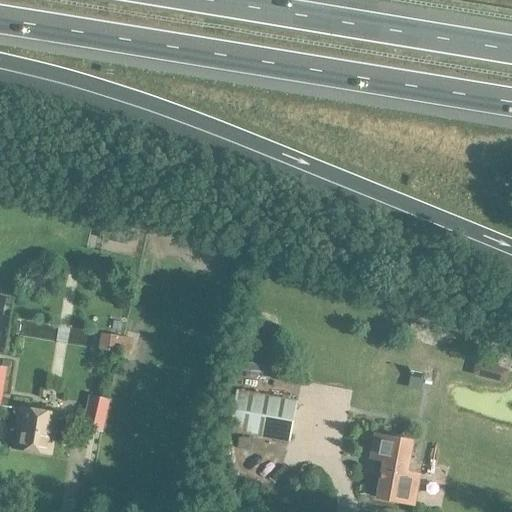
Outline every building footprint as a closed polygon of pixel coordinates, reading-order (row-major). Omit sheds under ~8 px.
[(103,240),(126,244),(131,226),(107,221),(103,240)] [(112,335),(109,351),(131,355),(134,339),(112,335)] [(237,391),(230,431),(289,442),(297,402),(237,391)] [(82,427),(103,432),(110,401),(89,396),(82,427)] [(61,415),(21,408),(14,449),(54,456),(61,415)] [(412,441),(376,435),(371,458),(375,459),(373,468),(383,470),(377,498),(413,505),(419,475),(405,473),(407,465),(412,441)]
